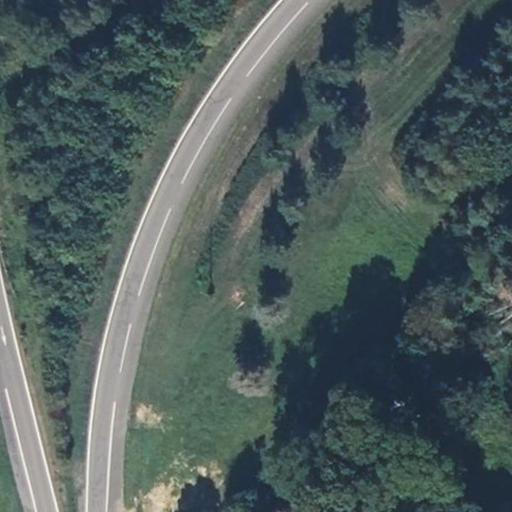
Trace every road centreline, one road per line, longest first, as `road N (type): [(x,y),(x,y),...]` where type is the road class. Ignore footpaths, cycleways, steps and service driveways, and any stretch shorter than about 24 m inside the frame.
road 1 (motorway): [(95,511),(101,390),(145,236),(238,73),(304,0)]
road 2 (motorway): [(0,316),(46,511)]
